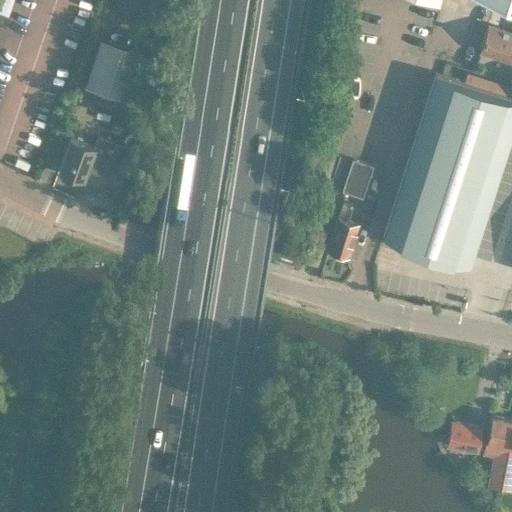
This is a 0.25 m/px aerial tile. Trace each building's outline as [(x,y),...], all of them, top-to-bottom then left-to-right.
[(1,0),(0,5),(0,18),(5,21),(12,0),(1,0)] [(117,0),(117,8),(149,11),(150,0),(117,0)] [(487,22),(478,51),(511,62),(511,24),(510,30),(487,22)] [(142,53),(132,50),(100,40),(84,87),(126,101),(142,53)] [(511,96),(434,72),(381,235),(469,263),(471,257),(511,129),(511,96)] [(115,190),(124,166),(130,148),(97,136),(93,146),(69,137),(58,169),(83,178),(115,190)] [(359,196),(368,164),(349,159),(340,191),(359,196)] [(327,249),(347,256),(357,222),(346,219),(350,203),(341,201),(327,249)] [(500,487),(511,428),(511,418),(491,415),(483,452),(494,454),(488,484),(500,487)] [(451,420),(446,444),(477,451),(482,427),(451,420)] [(511,428),(500,487),(511,489),(511,487),(511,428)]
